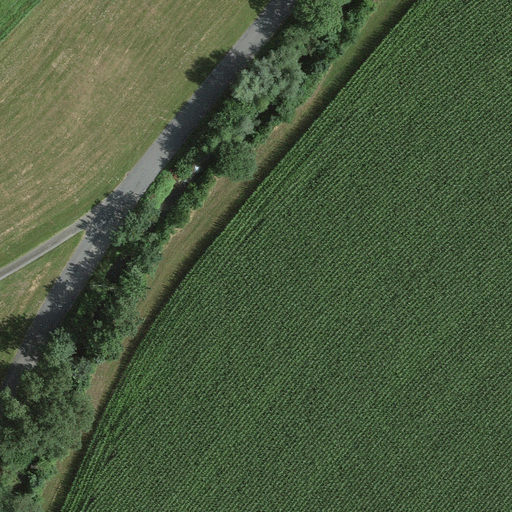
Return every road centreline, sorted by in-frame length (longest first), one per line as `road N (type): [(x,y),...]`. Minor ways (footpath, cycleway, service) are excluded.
road 1 (unclassified): [(287,0),(96,241),(0,416)]
road 2 (track): [(0,277),(120,207)]
